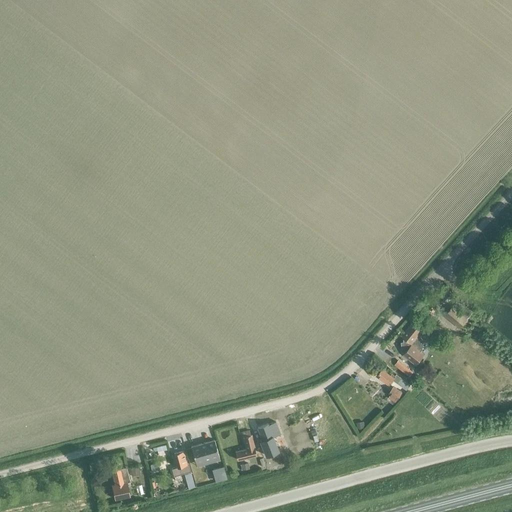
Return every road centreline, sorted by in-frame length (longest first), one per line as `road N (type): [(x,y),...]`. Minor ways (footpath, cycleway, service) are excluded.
road 1 (unclassified): [(0,474),(332,384),(511,192)]
road 2 (residential): [(234,511),(511,440)]
